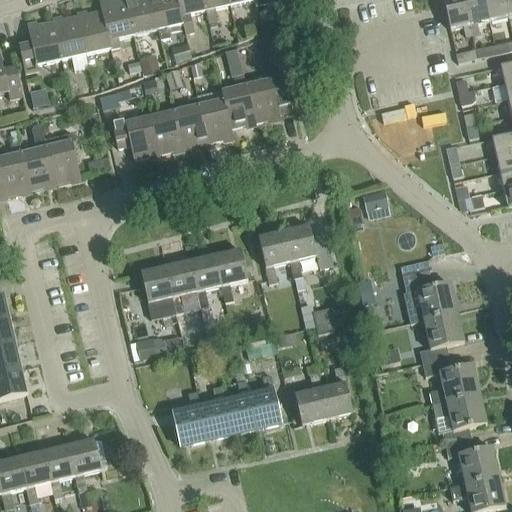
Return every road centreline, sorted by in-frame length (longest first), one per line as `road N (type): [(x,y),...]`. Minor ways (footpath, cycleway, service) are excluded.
road 1 (residential): [(350,141),(83,215)]
road 2 (residential): [(62,405),(18,231),(83,215)]
road 3 (residential): [(493,273),(350,141)]
road 4 (residential): [(83,215),(122,391)]
road 5 (residential): [(350,141),(317,0)]
road 6 (residential): [(122,391),(170,511)]
